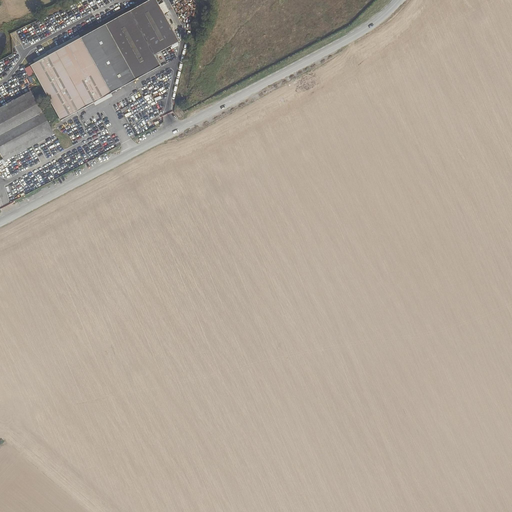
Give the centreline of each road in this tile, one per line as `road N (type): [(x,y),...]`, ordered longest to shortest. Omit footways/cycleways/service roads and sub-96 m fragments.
road 1 (tertiary): [(0,223),(350,38),(399,0)]
road 2 (track): [(182,127),(180,100),(211,0)]
